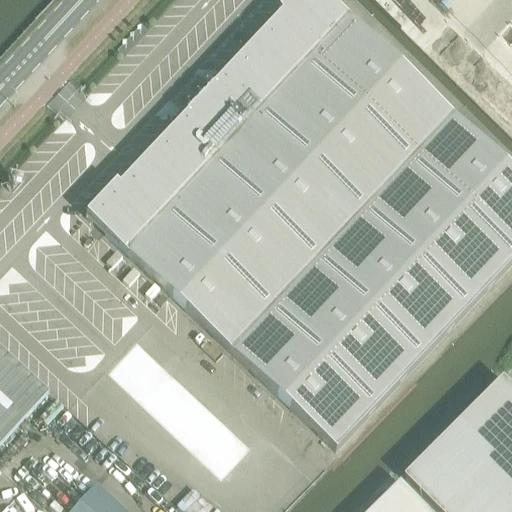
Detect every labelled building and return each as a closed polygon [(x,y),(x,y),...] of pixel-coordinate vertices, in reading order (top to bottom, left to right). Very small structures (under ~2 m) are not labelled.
[(511,270),(511,176),(325,0),(293,0),(279,16),(283,20),(119,192),(115,189),(85,221),(335,457),(511,270)] [(0,353),(0,446),(46,395),(0,353)] [(511,511),(511,392),(506,387),(407,486),(420,499),(433,511),(511,511)] [(119,511),(94,490),(74,511),(119,511)] [(424,511),(403,490),(380,511),(424,511)]
